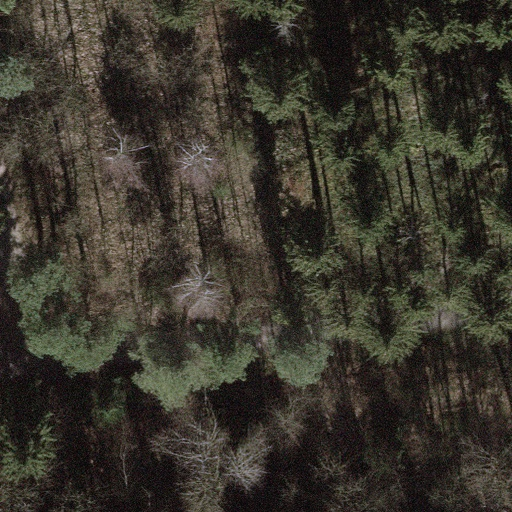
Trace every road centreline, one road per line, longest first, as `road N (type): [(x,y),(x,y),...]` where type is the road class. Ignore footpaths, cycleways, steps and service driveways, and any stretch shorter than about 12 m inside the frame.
road 1 (track): [(511,300),(28,373)]
road 2 (track): [(28,373),(0,218)]
